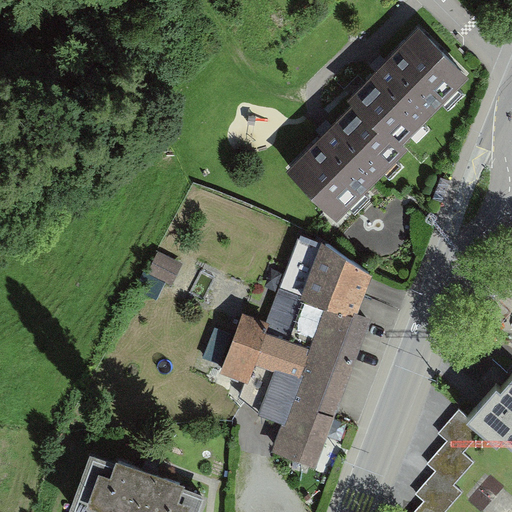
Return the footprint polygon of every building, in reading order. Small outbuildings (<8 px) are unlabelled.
[(327,133),(294,166),(347,217),(482,78),(430,27),(388,71),(327,133)] [(272,322),(248,315),(226,371),(250,381),(242,397),(263,416),(289,424),(277,452),(322,465),(377,319),(363,314),(381,272),(303,241),(272,322)] [(142,280),(163,293),(184,259),(163,247),(142,280)] [(213,332),(210,351),(226,353),(229,334),(213,332)] [(511,379),(503,390),(497,385),(469,418),(499,444),(506,436),(511,441),(511,379)] [(485,435),(460,413),(441,434),(449,442),(428,466),(436,473),(415,496),(423,503),(415,511),(447,511),(463,495),(456,488),(476,465),(466,456),(485,435)] [(199,511),(205,497),(91,456),(71,511),(199,511)]
